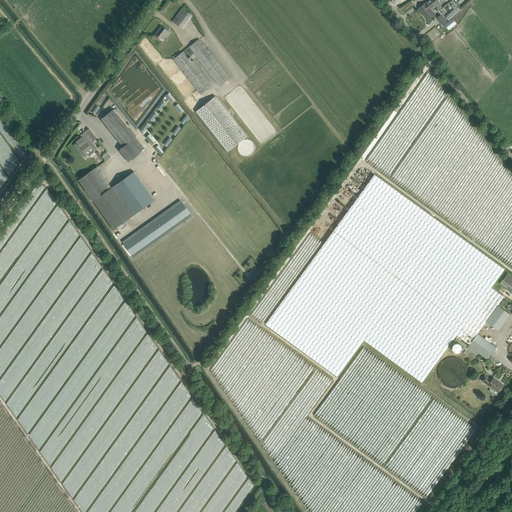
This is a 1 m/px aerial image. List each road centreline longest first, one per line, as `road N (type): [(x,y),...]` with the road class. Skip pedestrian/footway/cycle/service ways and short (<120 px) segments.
road 1 (unclassified): [(511,157),(385,0)]
road 2 (track): [(153,12),(43,164)]
road 3 (track): [(80,511),(0,397)]
road 4 (unclassified): [(439,511),(511,413)]
